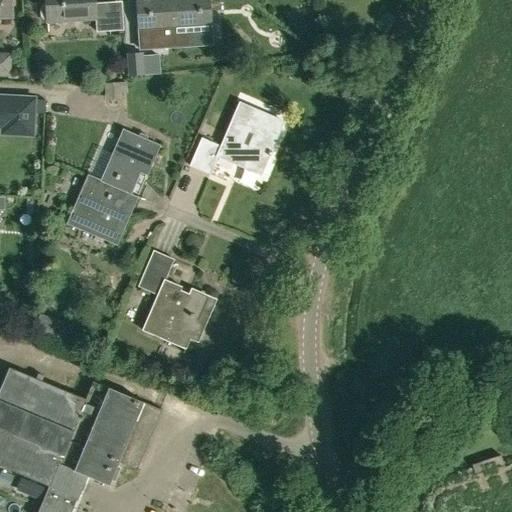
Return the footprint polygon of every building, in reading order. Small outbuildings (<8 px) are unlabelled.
[(9,58),(0,57),(0,20),(12,20),(10,0),(0,0),(0,74),(8,75),(9,58)] [(96,34),(111,33),(109,3),(95,4),(94,0),(45,0),(46,5),(42,5),(39,8),(40,18),(43,21),(47,21),(47,23),(95,20),(96,34)] [(136,0),(138,31),(139,50),(186,47),(185,28),(199,27),(211,26),(210,13),(208,0),(136,0)] [(157,59),(157,57),(139,58),(138,54),(126,55),(128,78),(158,75),(157,59)] [(0,126),(3,126),(3,132),(31,133),(33,99),(0,97),(0,126)] [(202,139),(190,167),(211,176),(218,158),(235,165),(236,161),(245,165),(243,169),(261,176),(283,123),(239,104),(221,147),(202,139)] [(125,126),(101,181),(131,195),(140,173),(147,176),(162,142),(148,136),(149,133),(142,130),(140,133),(125,126)] [(88,176),(67,225),(80,230),(96,237),(95,240),(102,243),(103,240),(117,246),(138,198),(131,195),(101,181),(88,176)] [(175,260),(153,251),(137,288),(141,289),(139,292),(149,296),(150,293),(157,296),(142,331),(186,350),(190,340),(198,344),(217,300),(191,289),(189,295),(181,291),(182,288),(166,281),(175,260)] [(9,368),(0,389),(0,466),(48,487),(37,511),(74,511),(89,478),(109,486),(118,463),(137,470),(161,411),(108,388),(92,382),(85,400),(9,368)] [(173,460),(184,464),(190,441),(180,438),(173,460)] [(2,472),(0,477),(0,481),(8,485),(12,476),(2,472)] [(32,492),(33,496),(39,498),(43,486),(36,483),(32,492)]
